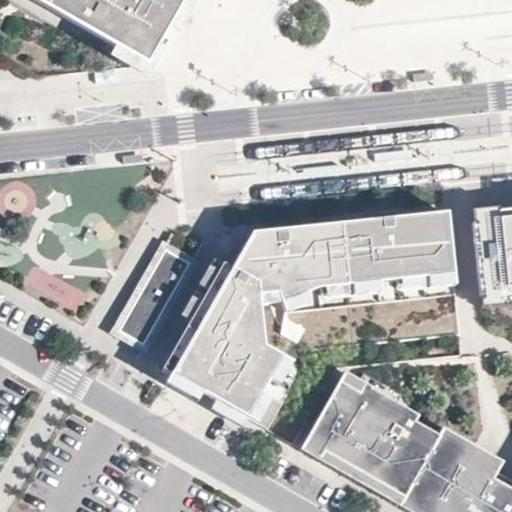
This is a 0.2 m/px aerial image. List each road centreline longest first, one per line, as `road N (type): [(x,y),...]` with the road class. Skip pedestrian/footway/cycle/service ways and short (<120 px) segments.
road 1 (residential): [(511,95),(0,148)]
road 2 (residential): [(0,340),(298,511)]
